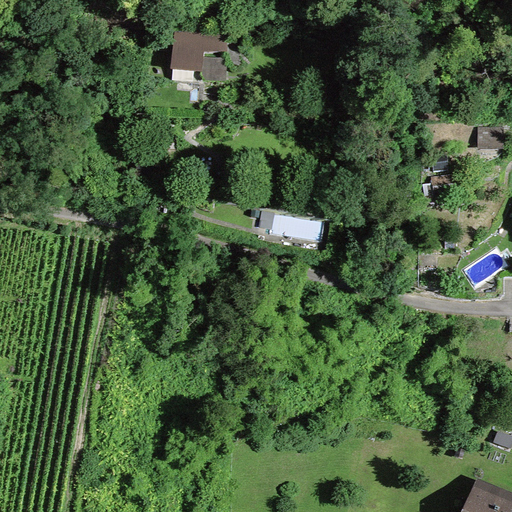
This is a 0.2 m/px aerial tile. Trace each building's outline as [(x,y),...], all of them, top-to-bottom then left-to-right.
[(223,40),(205,39),(201,76),(216,77),(219,77),(223,40)] [(246,43),(223,40),(219,77),(216,77),(216,78),(231,80),(233,62),(255,64),(256,52),(245,51),(246,43)] [(257,44),(246,43),(245,51),(256,52),(257,44)] [(511,445),(511,436),(498,431),(493,442),(510,449),(511,445)] [(511,511),(511,508),(475,493),(467,511),(511,511)]
